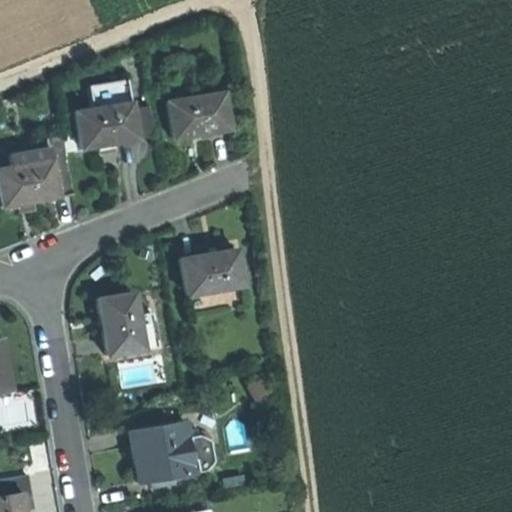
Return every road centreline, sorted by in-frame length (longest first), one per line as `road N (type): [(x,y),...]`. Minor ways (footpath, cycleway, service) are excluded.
road 1 (track): [(311,511),(267,168),(255,0)]
road 2 (residential): [(80,511),(37,259)]
road 3 (residential): [(267,168),(37,259)]
road 4 (track): [(212,0),(0,83)]
